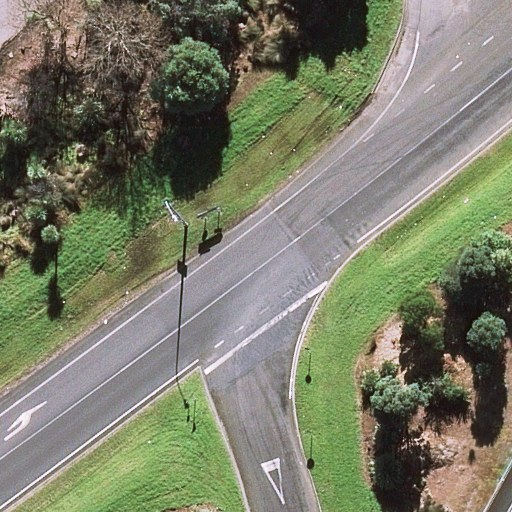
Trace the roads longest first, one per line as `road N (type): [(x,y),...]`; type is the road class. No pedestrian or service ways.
road 1 (trunk): [(257,271),(511,58)]
road 2 (trunk): [(0,460),(257,271)]
road 3 (trunk): [(286,511),(255,380),(257,271)]
